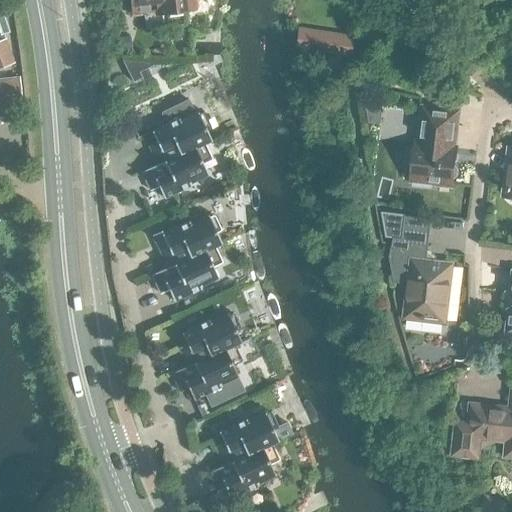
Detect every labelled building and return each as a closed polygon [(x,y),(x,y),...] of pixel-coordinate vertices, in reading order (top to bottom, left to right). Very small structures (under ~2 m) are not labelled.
[(131,0),(133,12),(144,10),(146,28),(184,23),(182,9),(193,8),(191,0),(131,0)] [(0,68),(17,62),(6,33),(9,32),(3,14),(0,15),(0,68)] [(347,65),(351,45),(296,33),(291,52),(347,65)] [(131,35),(119,37),(121,51),(133,50),(131,35)] [(151,62),(123,60),(133,81),(141,77),(142,80),(151,76),(147,68),(153,65),(151,62)] [(20,77),(0,79),(0,105),(22,104),(20,77)] [(152,152),(157,163),(158,163),(204,141),(205,142),(211,139),(206,129),(211,126),(204,111),(199,113),(198,111),(195,112),(189,100),(187,99),(162,112),(161,113),(166,123),(152,130),(160,149),(152,152)] [(404,148),(402,165),(407,171),(412,172),(411,179),(452,184),(456,148),(452,147),(456,112),(424,108),(420,143),(415,143),(415,145),(409,145),(404,148)] [(212,158),(205,142),(204,141),(158,163),(157,163),(142,170),(147,182),(155,178),(163,197),(191,184),(190,182),(208,173),(203,163),(212,158)] [(215,244),(215,245),(221,242),(216,232),(221,229),(214,214),(209,216),(208,214),(190,223),(189,220),(162,233),(161,231),(152,235),(159,250),(168,245),(171,252),(163,255),(168,266),(168,267),(215,244)] [(406,315),(426,318),(426,319),(426,320),(426,321),(427,322),(427,323),(428,324),(429,325),(430,326),(432,326),(434,326),(435,326),(436,325),(437,325),(439,324),(440,322),(440,321),(441,320),(444,320),(446,299),(448,299),(449,299),(450,298),(452,297),(453,296),(453,295),(454,294),(454,292),(454,291),(454,290),(454,288),(453,287),(452,287),(451,285),(449,285),(448,284),(450,265),(435,263),(435,262),(435,260),(434,259),(434,257),(433,256),(432,255),(430,254),(428,253),(427,253),(431,218),(404,215),(402,238),(394,237),(389,256),(394,281),(410,283),(406,315)] [(223,261),(215,245),(215,244),(168,267),(168,266),(152,274),(157,285),(165,281),(174,300),(201,287),(200,285),(218,276),(213,266),(223,261)] [(182,354),(187,365),(234,343),(241,340),(236,330),(241,328),(234,312),(229,314),(228,312),(210,321),(209,319),(181,332),(190,350),(182,354)] [(233,364),(242,360),(234,343),(187,365),(172,372),(177,384),(185,380),(194,398),(205,393),(210,404),(230,395),(224,381),(238,375),(233,364)] [(511,411),(473,407),(472,421),(453,419),(450,455),(479,458),(482,434),(495,436),(499,440),(510,441),(509,452),(511,452),(511,411)] [(220,453),(225,463),(225,464),(272,442),(278,439),(273,429),(278,426),(271,411),(266,414),(265,411),(247,420),(246,418),(219,431),(228,449),(220,453)] [(280,459),(272,442),(225,464),(225,463),(209,471),(214,482),(222,479),(231,497),(258,484),(257,482),(275,474),(270,463),(280,459)] [(483,493),(476,511),(504,511),(508,502),(483,493)] [(185,506),(188,511),(211,511),(202,496),(185,506)]
